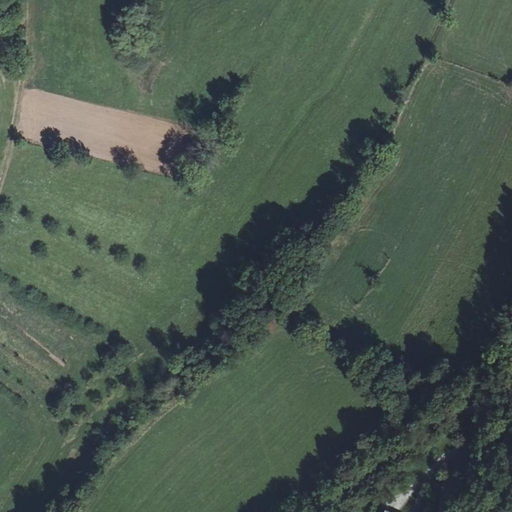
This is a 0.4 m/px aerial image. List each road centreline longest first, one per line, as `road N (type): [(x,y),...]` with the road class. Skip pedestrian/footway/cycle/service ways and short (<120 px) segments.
road 1 (unclassified): [(442,511),(473,421),(463,411),(331,511)]
road 2 (track): [(0,174),(18,91),(0,30)]
